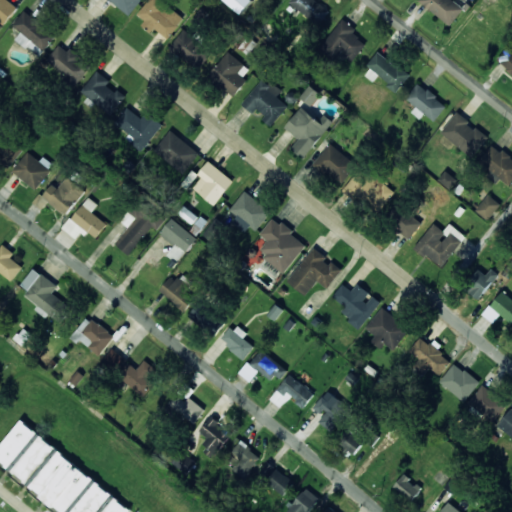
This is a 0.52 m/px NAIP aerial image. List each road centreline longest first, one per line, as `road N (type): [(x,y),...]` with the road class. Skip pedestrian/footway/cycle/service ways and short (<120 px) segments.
road 1 (residential): [(511,366),(64,0)]
road 2 (residential): [(382,511),(0,200)]
road 3 (residential): [(511,116),(373,0)]
road 4 (residential): [(435,303),(511,206)]
